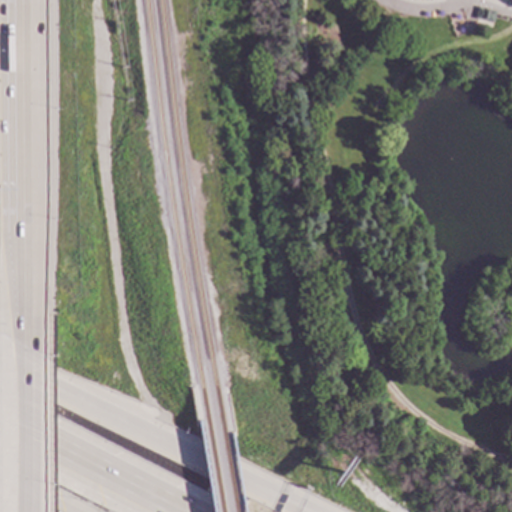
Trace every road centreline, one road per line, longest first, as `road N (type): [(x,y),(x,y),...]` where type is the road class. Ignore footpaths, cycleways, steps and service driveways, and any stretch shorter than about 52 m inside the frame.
road 1 (motorway): [(303,510),(0,367)]
road 2 (motorway): [(180,511),(0,420)]
road 3 (primary): [(27,180),(27,0)]
road 4 (primary): [(26,511),(26,336)]
